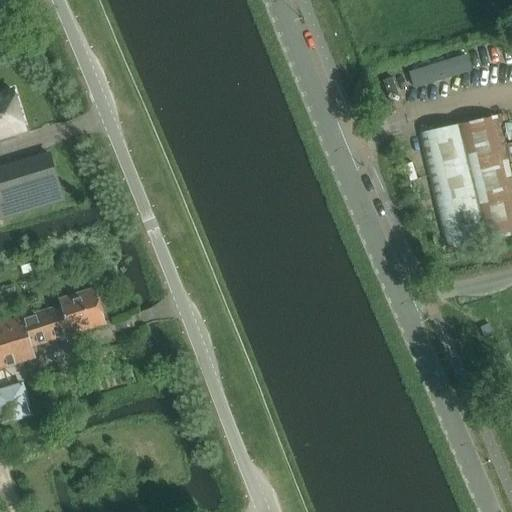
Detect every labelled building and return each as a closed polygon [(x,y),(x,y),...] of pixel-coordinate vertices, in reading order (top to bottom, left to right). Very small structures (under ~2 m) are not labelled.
[(471,72),(466,57),(410,74),(415,88),(471,72)] [(0,137),(25,130),(13,91),(0,95),(0,137)] [(459,125),(419,134),(446,251),(486,242),(511,235),(511,172),(499,116),(459,125)] [(49,156),(0,170),(0,218),(62,200),(49,156)] [(96,290),(60,301),(61,306),(0,325),(0,369),(36,358),(32,347),(106,324),(96,290)] [(25,380),(0,388),(0,415),(3,424),(36,414),(25,380)]
